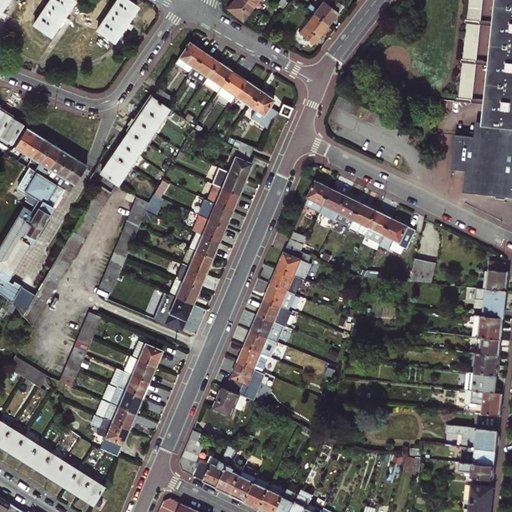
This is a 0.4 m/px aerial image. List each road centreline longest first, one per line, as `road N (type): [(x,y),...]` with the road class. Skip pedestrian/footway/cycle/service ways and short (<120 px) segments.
road 1 (tertiary): [(298,138),(156,473)]
road 2 (tertiary): [(298,138),(511,242)]
road 3 (residential): [(0,70),(104,102),(180,3)]
road 4 (unknown): [(109,100),(117,122),(28,284)]
road 5 (tertiary): [(322,81),(206,17)]
